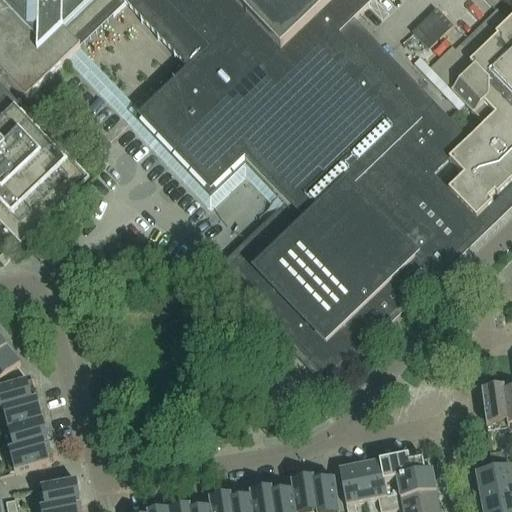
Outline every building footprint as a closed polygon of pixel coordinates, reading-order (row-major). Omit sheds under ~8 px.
[(449,164),(468,146),(433,109),(416,126),(334,40),(376,0),(0,0),(0,76),(26,104),(68,64),(210,213),(245,180),(283,220),(225,276),(258,311),(325,381),(448,264),(448,263),(452,259),(450,258),(483,228),(477,223),(476,224),(449,195),(464,180),(449,164)] [(511,0),(497,0),(511,15),(511,23),(495,39),(497,41),(470,68),(474,72),(451,95),(485,130),(468,146),(449,164),(464,180),(449,195),(476,224),(477,223),(478,222),(477,221),(490,208),(491,209),(493,208),(489,203),(495,198),(497,201),(511,186),(511,0)] [(454,30),(437,13),(412,37),(429,54),(454,30)] [(3,226),(15,238),(33,221),(36,224),(70,192),(61,181),(71,172),(50,150),(51,149),(21,118),(25,114),(0,87),(0,226),(1,228),(3,226)] [(17,371),(21,368),(4,348),(0,350),(0,392),(26,385),(24,380),(24,379),(17,371)] [(26,385),(0,392),(0,416),(3,415),(8,435),(43,425),(33,390),(29,391),(27,386),(27,385),(26,385)] [(511,390),(482,395),(486,430),(507,427),(507,432),(511,431),(511,390)] [(52,460),(51,453),(43,425),(8,435),(13,454),(3,457),(9,478),(15,476),(15,477),(49,467),(48,461),(52,460)] [(502,456),(489,458),(491,467),(500,465),(504,464),(502,456)] [(438,511),(432,477),(425,479),(421,459),(393,464),(402,511),(438,511)] [(346,510),(346,511),(355,511),(354,508),(378,503),(379,511),(402,511),(393,464),(339,474),(346,509),(346,510)] [(480,498),(511,491),(511,470),(511,471),(511,470),(476,477),(480,498)] [(287,492),(244,498),(231,500),(232,505),(225,506),(224,501),(209,504),(210,511),(204,511),(205,509),(185,511),(338,511),(335,484),(329,485),(328,480),(291,486),(292,496),(287,496),(287,492)] [(81,511),(76,485),(41,492),(36,493),(40,511),(81,511)] [(482,511),(511,511),(511,491),(480,498),(482,511)]
